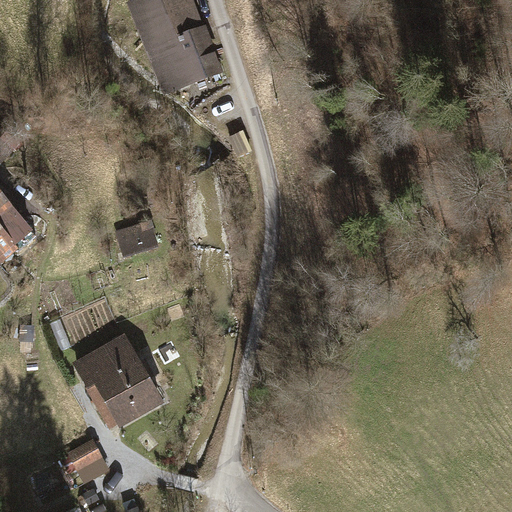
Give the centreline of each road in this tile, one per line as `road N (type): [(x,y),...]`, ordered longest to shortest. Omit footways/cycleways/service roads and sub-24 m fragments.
road 1 (track): [(218,0),(276,226),(252,370),(216,494),(233,511)]
road 2 (track): [(21,303),(58,338),(70,387),(100,443),(141,468),(216,494)]
